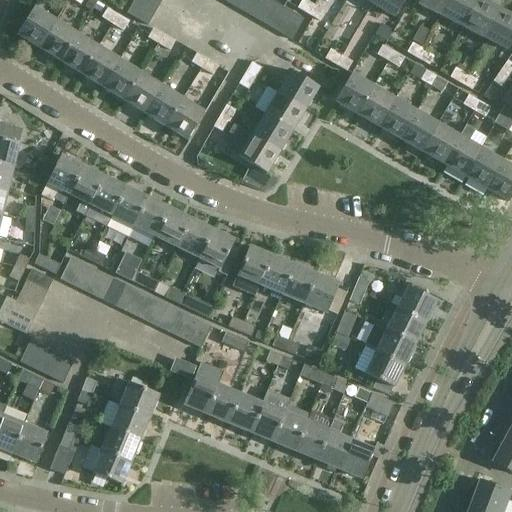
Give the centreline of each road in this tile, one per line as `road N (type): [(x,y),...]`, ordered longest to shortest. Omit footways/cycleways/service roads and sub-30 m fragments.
road 1 (residential): [(509,285),(224,199),(0,71)]
road 2 (tertiary): [(394,511),(509,285)]
road 3 (residential): [(448,511),(511,387)]
